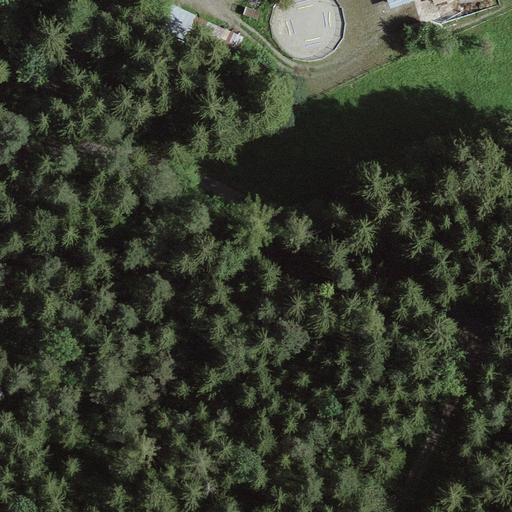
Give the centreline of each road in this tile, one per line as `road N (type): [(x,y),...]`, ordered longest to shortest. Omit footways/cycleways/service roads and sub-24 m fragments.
road 1 (track): [(12,161),(68,146),(145,154),(396,272),(511,346)]
road 2 (track): [(482,333),(398,511)]
